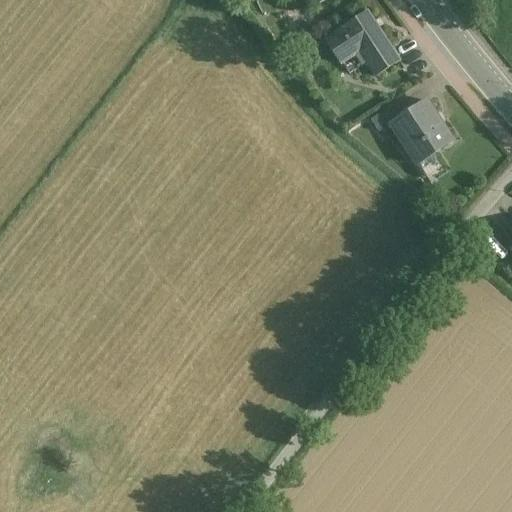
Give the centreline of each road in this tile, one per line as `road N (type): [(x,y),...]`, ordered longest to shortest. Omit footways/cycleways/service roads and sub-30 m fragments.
road 1 (residential): [(246,511),(511,177)]
road 2 (tertiary): [(511,104),(425,0)]
